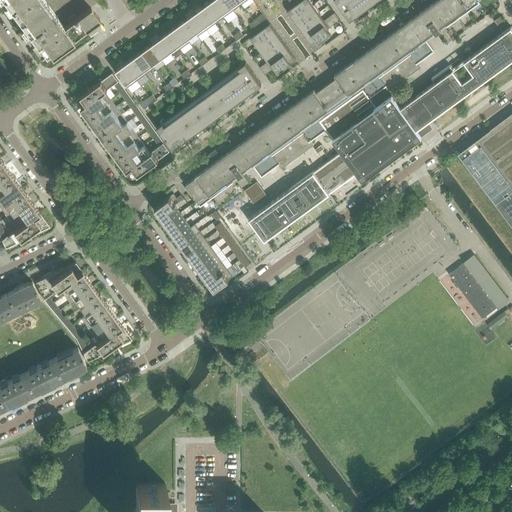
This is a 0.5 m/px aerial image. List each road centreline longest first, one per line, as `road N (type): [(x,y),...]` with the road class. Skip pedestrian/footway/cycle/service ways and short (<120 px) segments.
road 1 (residential): [(207,317),(511,95)]
road 2 (residential): [(413,0),(128,207)]
road 3 (residential): [(0,429),(163,345)]
road 4 (residential): [(44,91),(168,0)]
road 5 (residential): [(128,207),(44,91)]
road 6 (residential): [(79,231),(163,345)]
road 7 (residential): [(0,121),(79,231)]
road 8 (residential): [(207,317),(128,207)]
